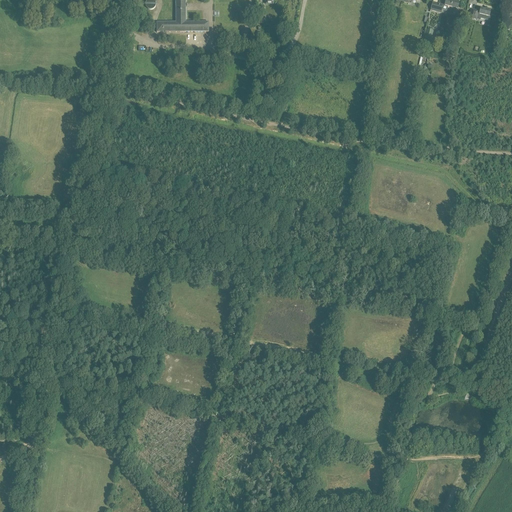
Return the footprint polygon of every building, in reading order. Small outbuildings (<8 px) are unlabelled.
[(147,0),(145,6),(154,9),(157,1),(154,0),(147,0)] [(157,33),(209,32),(209,22),(186,23),(185,0),(175,0),(176,23),(157,23),(157,33)] [(433,2),(430,11),(441,14),(442,10),(446,11),(448,7),(453,8),(452,12),(456,14),(457,9),(459,4),(446,0),(445,5),(433,2)] [(399,6),(392,5),(390,13),(396,14),(399,6)] [(471,9),(469,18),(477,20),(477,19),(480,20),(481,18),(489,21),(490,16),(489,16),(490,12),(480,9),(480,11),(471,9)] [(426,29),(424,40),(431,41),(433,31),(426,29)]
